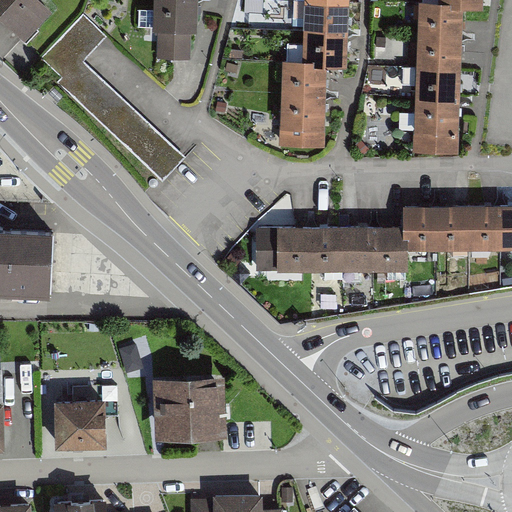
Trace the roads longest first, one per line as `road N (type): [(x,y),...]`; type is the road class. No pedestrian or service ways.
road 1 (residential): [(0,480),(279,472),(335,467),(378,450)]
road 2 (primary): [(168,254),(378,450)]
road 3 (residential): [(259,168),(511,167)]
road 4 (primary): [(0,101),(168,254)]
road 5 (residential): [(259,168),(195,123),(176,120),(105,54)]
road 6 (unknown): [(228,146),(256,0)]
road 7 (primary): [(511,398),(378,450)]
road 8 (residential): [(168,254),(259,168)]
